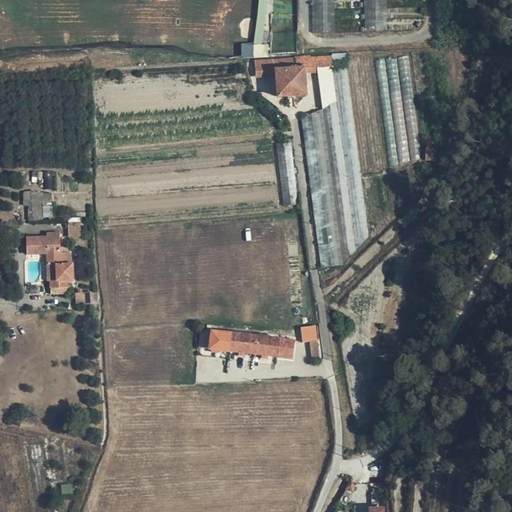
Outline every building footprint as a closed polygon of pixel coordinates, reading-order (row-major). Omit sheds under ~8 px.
[(361,33),(360,0),(312,0),(312,33),(340,33),(340,34),(361,33)] [(365,0),(366,34),(418,32),(417,0),(365,0)] [(433,52),(409,54),(420,145),(444,140),(433,52)] [(420,145),(409,54),(351,58),(365,172),(422,160),(420,145)] [(347,61),(346,56),(259,61),(260,78),(276,77),(276,71),(304,70),(305,74),(319,73),(318,69),(334,68),(334,62),(347,61)] [(276,71),(276,77),(278,97),(306,96),(305,74),(304,70),(276,71)] [(348,71),(334,72),(357,253),(369,239),(348,71)] [(334,72),(319,73),(323,111),(323,110),(343,266),(345,266),(357,253),(334,72)] [(343,266),(323,110),(302,120),(321,269),(343,266)] [(299,205),(291,143),(277,144),(285,208),(299,205)] [(436,162),(436,151),(426,151),(426,162),(436,162)] [(30,204),(30,218),(54,218),(54,191),(24,191),(25,204),(30,204)] [(81,237),(81,223),(69,223),(69,238),(81,237)] [(74,279),(71,245),(64,245),(63,230),(47,231),(48,235),(26,236),(27,253),(48,252),(52,280),(74,279)] [(93,304),(92,293),(92,291),(76,293),(77,305),(93,304)] [(318,342),(316,328),(301,329),(302,339),(303,343),(318,342)] [(224,353),(226,334),(212,332),(209,351),(224,353)] [(269,339),(226,334),(224,353),(266,358),(269,339)] [(285,345),(285,341),(269,339),(266,358),(283,360),(284,356),(285,345)] [(294,343),(285,341),(285,345),(284,356),(283,360),(293,361),(294,343)] [(319,364),(318,346),(311,345),(312,363),(319,364)] [(56,511),(43,441),(27,444),(39,511),(56,511)] [(372,493),(372,510),(385,510),(385,493),(372,493)]
